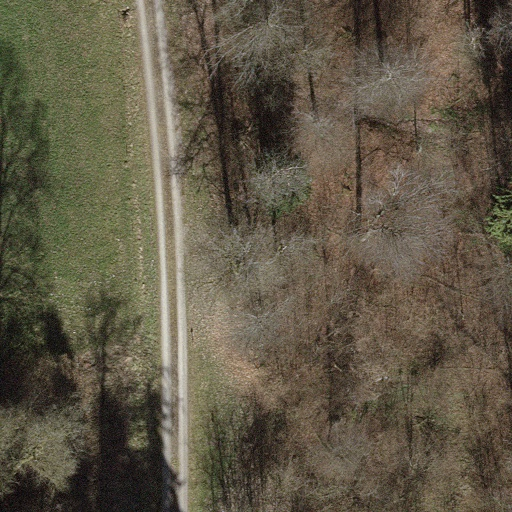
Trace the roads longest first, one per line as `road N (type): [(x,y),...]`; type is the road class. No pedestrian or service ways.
road 1 (track): [(421,511),(492,203),(498,0)]
road 2 (track): [(178,511),(176,315),(153,0)]
